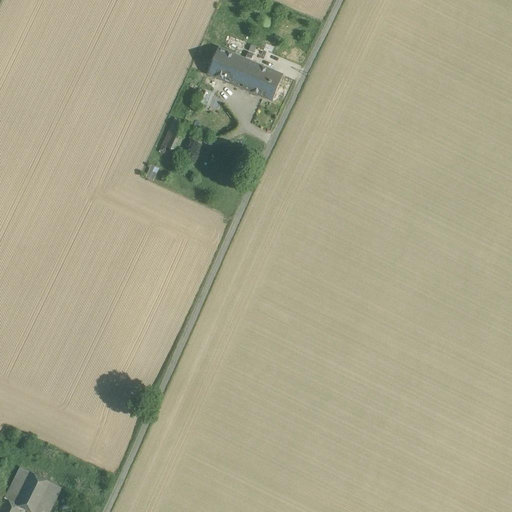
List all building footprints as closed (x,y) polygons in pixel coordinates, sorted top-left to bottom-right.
[(231,36),(229,43),(241,46),(242,40),(231,36)] [(261,66),(219,48),(208,74),(251,92),(261,66)] [(283,75),(261,66),(251,92),(272,101),(283,75)] [(174,118),(159,152),(173,158),(189,124),(174,118)] [(151,165),(146,178),(153,181),(159,168),(151,165)] [(49,511),(62,486),(20,466),(5,498),(21,506),(33,511),(49,511)] [(18,511),(21,506),(5,498),(1,507),(12,511),(18,511)]
